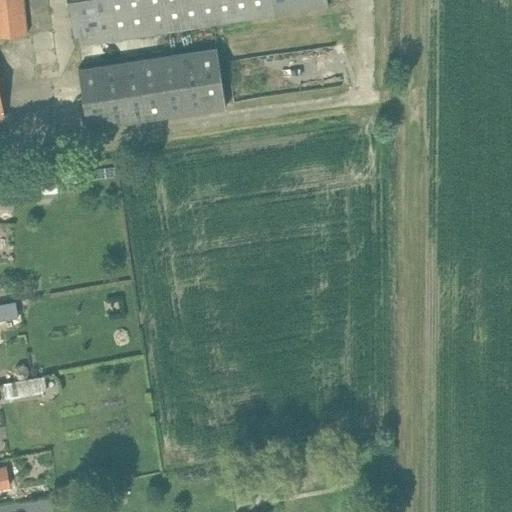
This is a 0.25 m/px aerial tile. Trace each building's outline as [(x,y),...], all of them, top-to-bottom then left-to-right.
[(0,0),(0,36),(30,34),(26,0),(0,0)] [(327,5),(326,0),(68,0),(75,43),(272,14),(327,5)] [(216,45),(77,66),(87,128),(225,106),(216,45)] [(36,172),(0,175),(0,202),(39,199),(36,172)] [(14,369),(14,370),(14,371),(14,372),(15,373),(15,374),(16,374),(16,375),(17,375),(17,376),(18,376),(18,377),(19,377),(20,377),(21,377),(22,377),(23,377),(24,377),(25,377),(26,376),(27,376),(27,375),(28,375),(28,374),(29,374),(29,373),(29,372),(30,372),(30,371),(30,370),(30,369),(30,368),(29,367),(29,366),(28,365),(28,364),(27,364),(27,363),(26,363),(25,362),(24,362),(23,362),(22,362),(21,362),(20,362),(19,362),(18,363),(17,363),(17,364),(16,364),(16,365),(15,365),(15,366),(15,367),(14,368),(14,369)] [(42,390),(40,376),(25,378),(28,392),(42,390)] [(0,464),(0,487),(9,486),(6,464),(0,464)] [(279,475),(268,476),(269,486),(280,485),(279,475)]
